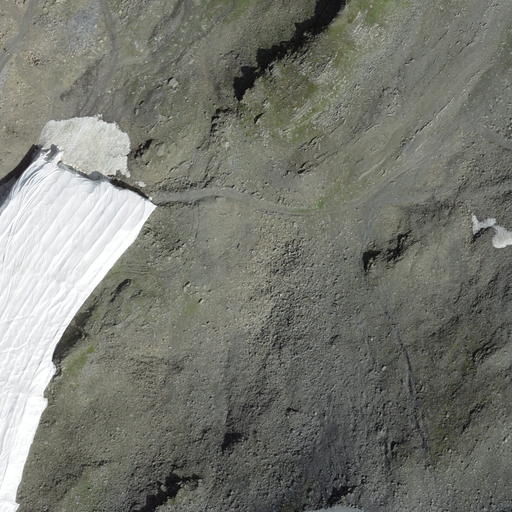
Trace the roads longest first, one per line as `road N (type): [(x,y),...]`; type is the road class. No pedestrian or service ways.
road 1 (track): [(13,0),(44,181),(0,215)]
road 2 (track): [(102,0),(119,55),(44,181)]
